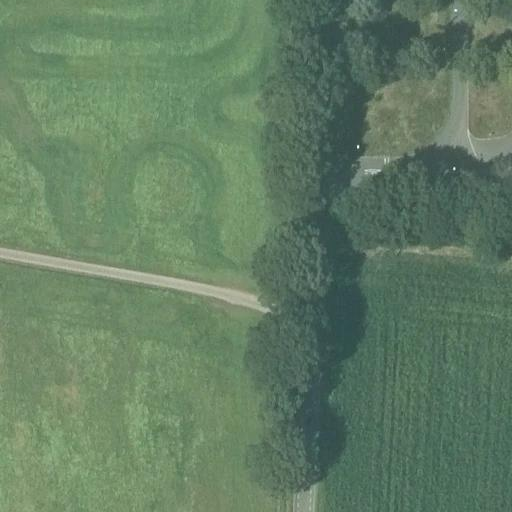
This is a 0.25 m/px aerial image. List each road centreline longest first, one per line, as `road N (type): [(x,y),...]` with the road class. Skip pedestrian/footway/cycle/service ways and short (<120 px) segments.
road 1 (unclassified): [(318,174),(302,511)]
road 2 (unclassified): [(318,174),(327,0)]
road 3 (unclassified): [(458,0),(458,131)]
